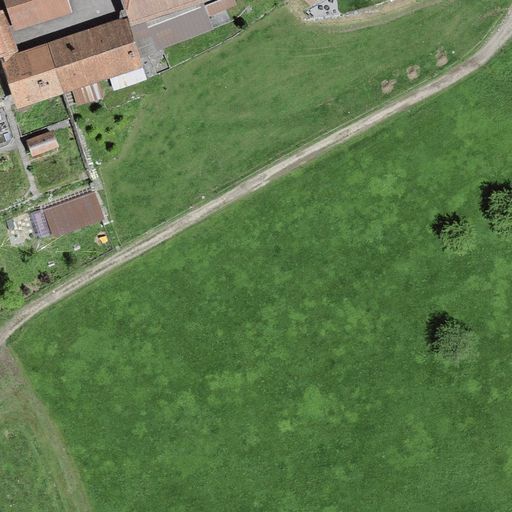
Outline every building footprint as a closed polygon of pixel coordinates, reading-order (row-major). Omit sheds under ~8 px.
[(67,0),(6,0),(17,30),(71,12),(67,0)] [(122,0),(127,16),(131,27),(211,0),(122,0)] [(211,0),(131,27),(141,57),(214,29),(208,17),(236,4),(234,0),(211,0)] [(0,52),(13,48),(2,14),(0,14),(0,52)] [(127,16),(0,58),(17,108),(72,90),(77,105),(102,97),(98,83),(144,68),(141,57),(131,27),(127,16)] [(54,130),(27,140),(33,156),(60,146),(54,130)] [(45,209),(56,238),(106,220),(96,191),(45,209)]
